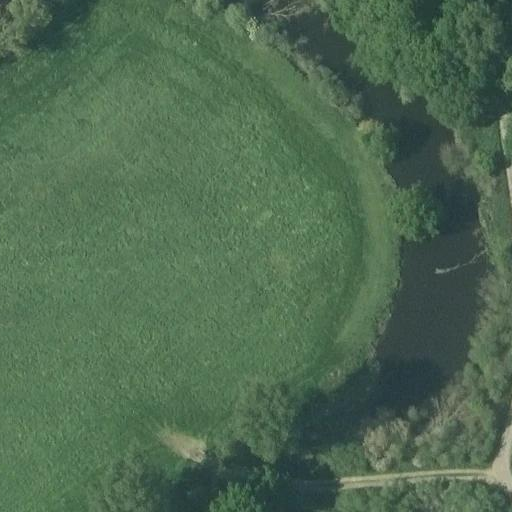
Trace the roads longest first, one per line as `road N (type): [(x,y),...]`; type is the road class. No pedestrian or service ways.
road 1 (track): [(500,462),(390,461),(250,485),(201,450)]
road 2 (track): [(511,184),(497,12)]
